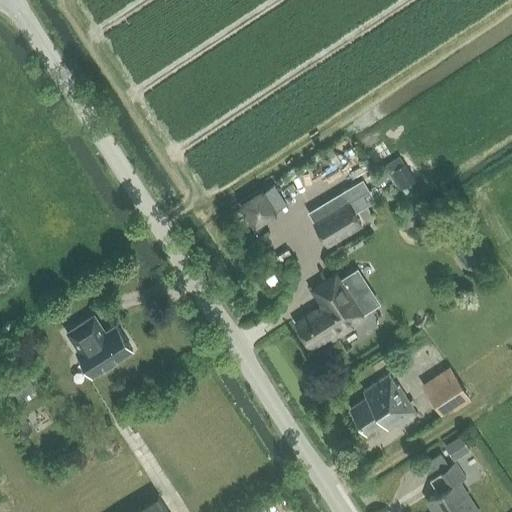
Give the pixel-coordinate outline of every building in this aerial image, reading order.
[(416,182),(400,157),(387,165),(390,169),(386,171),(399,192),(416,182)] [(349,203),(315,223),(327,244),(361,223),(349,203)] [(276,256),(290,251),(283,234),(270,239),(276,256)] [(332,339),(364,318),(336,274),(313,289),(324,306),(296,323),(311,346),(330,334),(332,339)] [(272,286),(280,281),(275,275),(267,280),(272,286)] [(91,318),(67,334),(78,351),(77,352),(93,378),(133,352),(117,326),(106,333),(100,332),(91,318)] [(15,393),(33,382),(22,366),(4,377),(15,393)] [(454,374),(426,393),(440,415),(452,407),(455,410),(471,399),(469,396),(454,374)] [(412,405),(415,403),(413,400),(410,402),(400,387),(397,389),(391,375),(365,391),(369,398),(351,410),(367,435),(385,423),(389,430),(417,412),(412,405)] [(461,436),(445,446),(453,459),(469,449),(461,436)] [(429,499),(436,510),(438,509),(439,511),(478,511),(459,482),(466,478),(456,463),(451,467),(432,479),(440,492),(429,499)] [(167,511),(157,496),(131,511),(167,511)]
